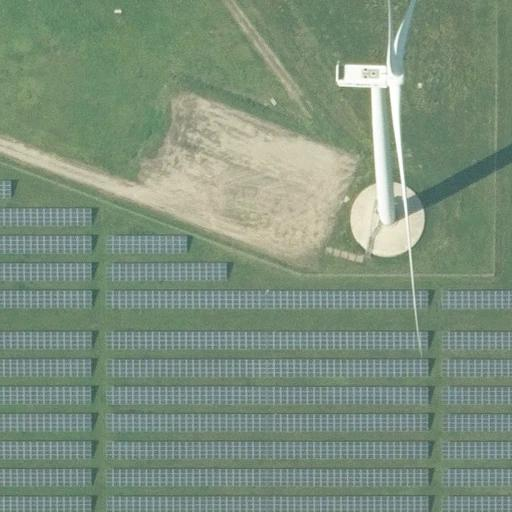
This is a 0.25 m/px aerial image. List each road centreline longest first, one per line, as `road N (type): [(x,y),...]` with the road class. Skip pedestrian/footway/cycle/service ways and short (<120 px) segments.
road 1 (track): [(511,322),(0,321)]
road 2 (track): [(103,511),(102,206)]
road 3 (track): [(439,281),(439,511)]
